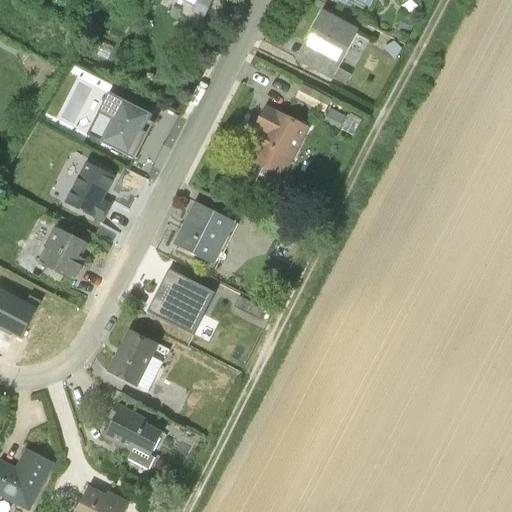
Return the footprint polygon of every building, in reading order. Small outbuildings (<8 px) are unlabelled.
[(178,0),(193,8),(191,13),(204,19),(213,0),(178,0)] [(334,0),(346,7),(349,0),(350,0),(368,8),(372,0),(334,0)] [(337,68),(357,31),(321,11),(293,61),(329,81),(332,77),(344,85),(350,75),(337,68)] [(87,137),(135,159),(158,112),(110,89),(87,137)] [(249,162),(283,180),(310,130),(266,107),(252,132),(262,137),(249,162)] [(103,195),(117,168),(92,154),(67,201),(102,219),(112,200),(103,195)] [(213,267),(235,225),(193,203),(171,246),(213,267)] [(53,227),(35,263),(74,283),(84,261),(80,259),(88,244),(53,227)] [(191,330),(214,288),(172,266),(149,309),(191,330)] [(127,330),(105,373),(137,389),(159,346),(127,330)] [(112,421),(103,440),(131,454),(128,460),(148,471),(153,459),(149,457),(161,432),(144,424),(146,420),(115,404),(107,419),(112,421)] [(0,460),(12,434),(0,428),(0,460)] [(0,498),(0,499),(25,511),(29,511),(54,465),(25,450),(15,469),(0,460),(0,498)] [(87,487),(74,511),(124,511),(128,503),(107,493),(105,496),(87,487)]
